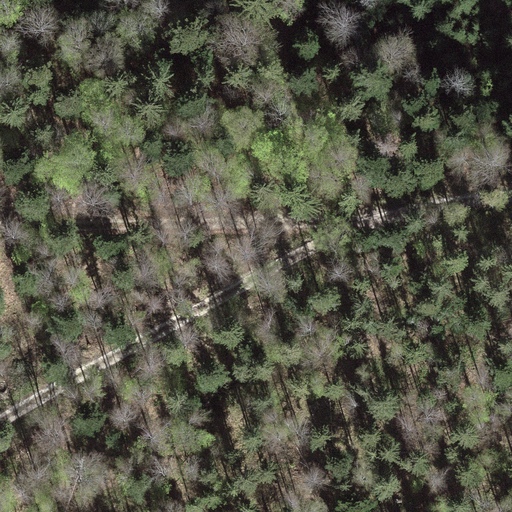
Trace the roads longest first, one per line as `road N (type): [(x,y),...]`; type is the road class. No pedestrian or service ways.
road 1 (track): [(511,191),(364,215),(0,421)]
road 2 (track): [(0,226),(364,215)]
